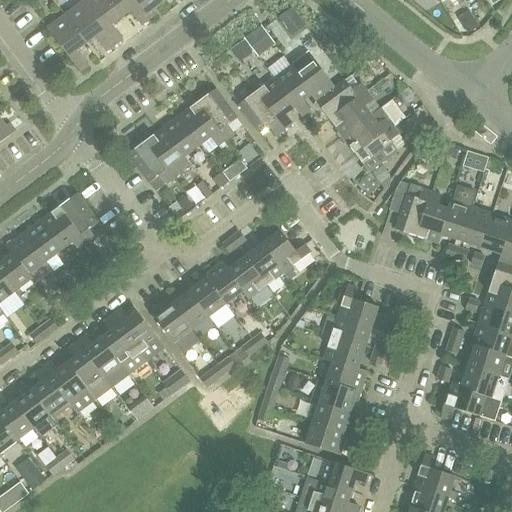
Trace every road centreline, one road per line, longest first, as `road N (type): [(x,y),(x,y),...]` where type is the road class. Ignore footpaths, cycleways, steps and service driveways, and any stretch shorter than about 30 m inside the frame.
road 1 (residential): [(395,424),(433,305),(426,287),(350,264),(286,191),(187,257),(163,258)]
road 2 (residential): [(0,379),(163,258)]
road 3 (unclassified): [(76,123),(231,0)]
road 4 (unclassified): [(476,102),(349,0)]
road 5 (residential): [(163,258),(66,140)]
road 6 (residential): [(0,27),(76,123)]
road 7 (residential): [(511,462),(395,424)]
